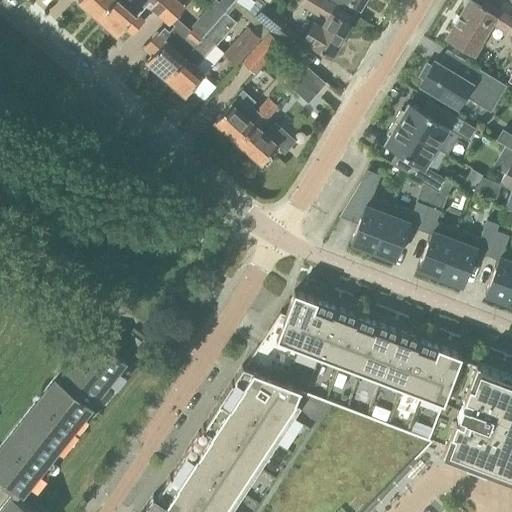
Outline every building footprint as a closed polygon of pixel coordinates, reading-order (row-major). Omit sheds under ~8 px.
[(99,19),(115,0),(80,0),(79,2),(99,19)] [(115,0),(99,19),(107,26),(104,30),(114,38),(116,34),(118,36),(125,28),(132,35),(146,20),(140,14),(151,2),(153,3),(155,0),(115,0)] [(149,7),(160,17),(174,0),(155,0),(153,3),(149,7)] [(174,0),(160,17),(169,25),(185,7),(183,5),(188,0),(174,0)] [(204,22),(211,28),(212,29),(226,12),(236,0),(224,0),(220,5),(217,1),(204,16),(207,19),(204,22)] [(255,16),(291,44),(299,34),(283,21),(286,17),(266,2),(264,5),(258,0),(251,10),(257,14),(255,16)] [(332,57),(351,24),(349,23),(353,17),(325,0),(305,0),(303,3),(309,6),(307,9),(320,17),(316,24),(314,23),(312,26),(308,24),(305,25),(301,31),(302,34),(306,36),(304,39),(313,45),(312,45),(332,57)] [(331,0),(346,9),(350,2),(361,8),(365,0),(331,0)] [(511,15),(486,0),(484,0),(481,8),(496,17),(492,23),(511,35),(511,15)] [(447,39),(475,56),(482,45),(479,43),(492,23),(496,17),(481,8),(470,1),(447,39)] [(185,57),(166,78),(186,96),(205,74),(193,64),(201,54),(204,56),(235,20),(226,12),(212,29),(211,28),(206,34),(205,34),(185,57)] [(158,33),(145,47),(153,55),(147,62),(166,78),(185,57),(205,34),(196,26),(186,38),(176,29),(172,34),(165,28),(159,35),(158,33)] [(236,66),(260,39),(247,27),(222,54),(236,66)] [(424,79),(421,85),(458,107),(466,95),(491,111),(507,85),(455,54),(447,67),(435,60),(432,66),(428,64),(420,76),(424,79)] [(289,85),(309,103),(317,93),(298,75),(289,85)] [(255,124),(249,119),(243,114),(255,100),(244,90),(215,122),(239,142),(255,124)] [(260,106),(271,116),(280,106),(269,96),(260,106)] [(402,108),(394,121),(437,147),(449,154),(461,135),(470,140),(477,128),(448,110),(441,121),(409,102),(404,110),(402,108)] [(239,142),(262,164),(277,146),(285,153),(296,141),(276,124),(266,134),(259,128),(271,116),(260,106),(252,116),(249,119),(255,124),(239,142)] [(437,147),(394,121),(387,133),(389,135),(385,142),(416,162),(409,173),(439,191),(447,179),(425,166),(437,147)] [(511,135),(503,130),(497,140),(511,149),(511,135)] [(511,189),(511,163),(500,183),(511,189)] [(468,199),(478,174),(463,167),(452,192),(468,199)] [(373,251),(391,203),(372,196),(380,174),(368,169),(340,216),(352,221),(354,215),(360,217),(355,231),(351,242),(373,251)] [(420,229),(429,205),(417,201),(413,212),(391,203),(373,251),(395,260),(400,248),(406,233),(406,232),(409,225),(420,229)] [(440,277),(458,229),(437,220),(441,210),(429,205),(420,229),(431,234),(418,268),(420,269),(419,272),(436,279),(438,276),(440,277)] [(462,285),(476,251),(487,255),(499,224),(487,219),(480,237),(458,229),(440,277),(462,285)] [(508,302),(511,290),(511,248),(505,246),(510,235),(497,230),(499,224),(487,255),(498,259),(485,294),(508,302)] [(432,437),(431,438),(445,444),(442,452),(511,478),(511,384),(499,380),(502,372),(477,362),(476,364),(460,358),(462,354),(438,345),(438,346),(421,339),(421,338),(377,322),(376,322),(359,315),(335,306),(318,299),(294,290),(286,313),(281,311),(243,364),(432,437)] [(0,491),(3,488),(15,497),(19,500),(24,492),(127,362),(93,335),(0,452),(0,491)] [(432,437),(243,364),(235,377),(236,378),(234,381),(232,381),(217,400),(218,402),(206,424),(203,423),(184,452),(187,453),(172,475),(170,474),(157,496),(182,511),(365,511),(419,457),(416,455),(432,437)] [(181,511),(152,494),(139,511),(181,511)] [(34,511),(19,500),(15,497),(2,511),(34,511)]
